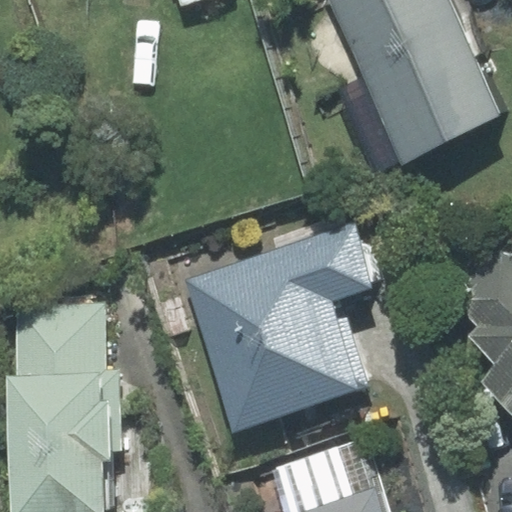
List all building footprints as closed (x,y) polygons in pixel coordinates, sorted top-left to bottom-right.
[(448,0),(329,0),(403,160),(502,115),(448,0)] [(332,301),(373,288),(353,224),(185,279),(234,429),(369,385),(347,317),(338,320),(332,301)] [(501,364),(485,381),(511,407),(511,250),(505,244),(452,298),(480,326),(471,335),(501,364)] [(112,451),(123,451),(121,368),(107,368),(105,303),(18,305),(20,377),(9,377),(12,511),(103,511),(102,461),(112,461),(112,451)] [(379,511),(373,490),(303,511),(379,511)]
